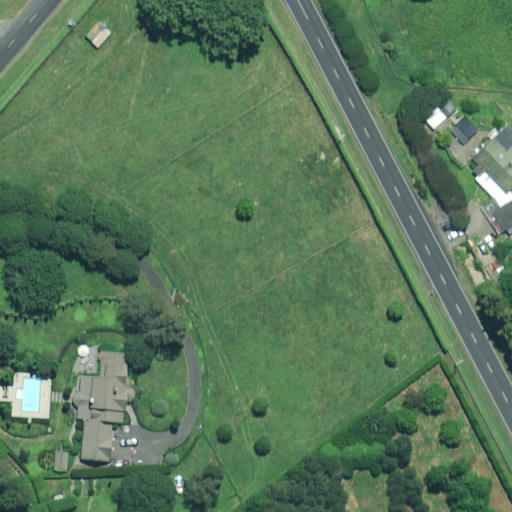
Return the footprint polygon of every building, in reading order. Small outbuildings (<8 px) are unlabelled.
[(439,110),(421,128),(431,138),(449,120),(439,110)] [(476,128),(464,118),(454,130),(467,139),(476,128)] [(469,158),(476,165),(470,171),(477,177),(474,180),(502,209),(511,198),(511,190),(511,129),(506,123),(469,158)] [(511,203),(494,217),(505,232),(511,226),(511,203)] [(79,385),(78,394),(71,393),(69,407),(77,407),(75,420),(87,421),(83,460),(110,463),(114,424),(125,425),(128,397),(136,398),(137,390),(126,389),(128,366),(121,365),(122,353),(98,351),(95,377),(80,375),(79,385)] [(70,455),(57,453),(55,471),(68,473),(70,455)] [(113,465),(106,466),(107,477),(168,471),(166,456),(113,460),(113,465)] [(45,501),(50,511),(58,511),(74,505),(67,491),(45,501)]
